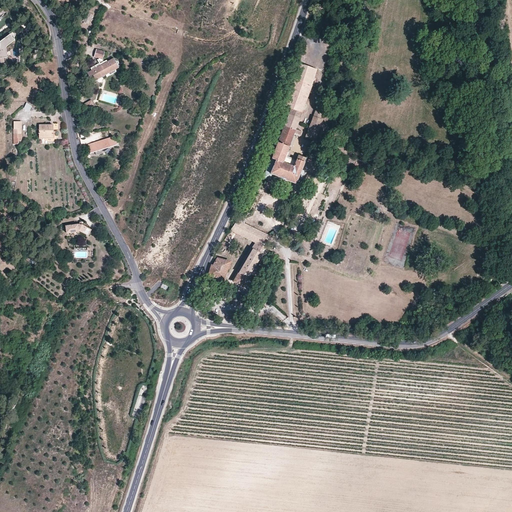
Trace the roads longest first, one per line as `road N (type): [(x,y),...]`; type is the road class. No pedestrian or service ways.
road 1 (track): [(139,511),(164,431),(183,411),(198,360),(210,351),(290,346),(290,326),(264,301),(218,289)]
road 2 (residential): [(150,307),(77,159),(56,30),(39,0)]
road 3 (tertiary): [(307,0),(209,252)]
road 4 (tertiary): [(261,330),(419,344),(511,285)]
road 5 (track): [(290,326),(287,253),(321,181)]
road 6 (tertiary): [(166,383),(126,511)]
